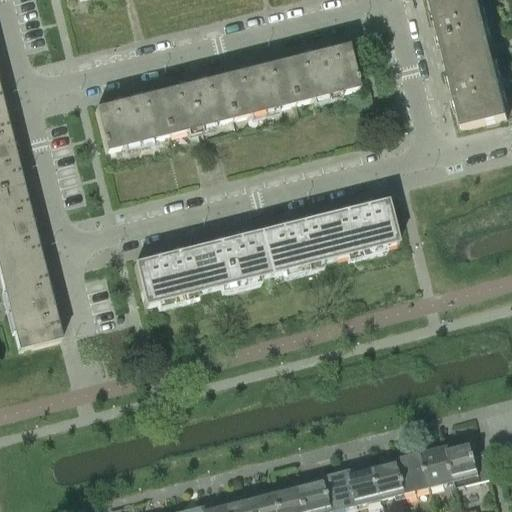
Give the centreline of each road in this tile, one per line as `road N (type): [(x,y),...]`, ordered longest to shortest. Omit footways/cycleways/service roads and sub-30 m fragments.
road 1 (residential): [(27,96),(391,5)]
road 2 (residential): [(65,249),(429,158)]
road 3 (residential): [(65,249),(27,96)]
road 4 (residential): [(429,158),(391,5)]
